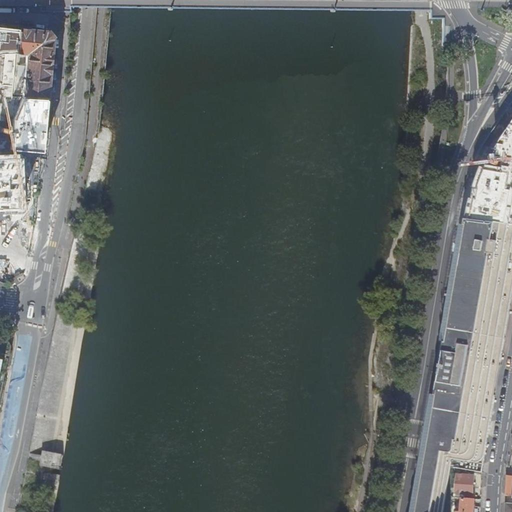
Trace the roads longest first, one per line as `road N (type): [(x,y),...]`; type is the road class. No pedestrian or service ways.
road 1 (unclassified): [(35,303),(78,105),(88,0)]
road 2 (secondary): [(463,155),(422,362)]
road 3 (secondary): [(422,362),(393,511)]
road 4 (secondary): [(404,511),(422,362)]
road 5 (residential): [(511,367),(492,511)]
road 6 (secondary): [(461,20),(471,94),(463,155)]
